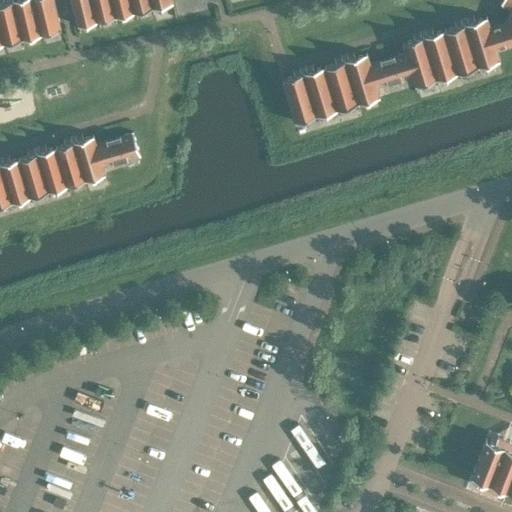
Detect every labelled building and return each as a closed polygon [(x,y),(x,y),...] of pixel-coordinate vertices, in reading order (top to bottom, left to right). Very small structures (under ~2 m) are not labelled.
[(0,0),(0,19),(4,38),(8,37),(20,34),(23,33),(15,0),(0,0)] [(15,0),(23,33),(26,32),(39,29),(42,29),(34,0),(15,0)] [(34,0),(42,29),(43,29),(45,28),(57,25),(62,24),(56,0),(34,0)] [(73,0),(78,20),(82,19),(95,16),(98,15),(93,0),(73,0)] [(93,0),(98,15),(101,15),(113,12),(116,11),(113,0),(93,0)] [(113,0),(116,11),(117,11),(119,10),(132,7),(135,6),(133,0),(113,0)] [(490,22),(489,22),(496,44),(497,44),(511,39),(511,1),(511,2),(506,17),(499,19),(495,20),(490,22)] [(466,18),(479,61),(480,61),(483,60),(495,56),(500,54),(497,44),(496,44),(489,22),(490,22),(487,11),(474,15),(469,17),(466,18)] [(445,24),(458,67),(462,66),(474,62),(479,61),(466,18),(462,19),(457,21),(445,24)] [(428,29),(424,31),(437,73),(441,72),(453,69),(458,67),(445,24),(433,28),(428,29)] [(416,33),(402,37),(403,38),(406,47),(407,47),(413,69),(413,70),(416,79),(415,79),(416,80),(421,78),(433,75),(437,73),(424,31),(421,32),(416,33)] [(370,58),(369,58),(376,81),(377,80),(401,73),(413,70),(413,69),(407,47),(406,47),(379,55),(374,57),(370,58)] [(347,54),(346,54),(359,97),(363,96),(375,92),(380,91),(377,80),(376,81),(369,58),(370,58),(367,48),(354,52),(349,53),(347,54)] [(325,61),(338,103),(342,102),(354,98),(359,97),(346,54),(342,56),(337,57),(325,61)] [(308,66),(304,67),(317,110),(322,108),(334,105),(338,103),(325,61),(313,64),(308,66)] [(296,69),(283,73),(296,115),(295,115),(295,116),(301,115),(313,111),(317,110),(304,67),(301,68),(296,69)] [(96,138),(102,161),(103,160),(139,150),(140,149),(134,127),(105,136),(96,138)] [(75,136),(86,174),(87,174),(90,173),(102,169),(105,168),(103,160),(102,161),(96,138),(94,130),(83,134),(78,135),(75,136)] [(67,139),(57,142),(68,180),(71,179),(83,175),(86,174),(75,136),(72,137),(67,139)] [(41,146),(38,147),(50,185),(53,184),(65,180),(68,180),(57,142),(46,145),(41,146)] [(30,150),(20,153),(31,191),(35,190),(47,186),(50,185),(38,147),(35,148),(30,150)] [(4,157),(1,158),(13,196),(16,195),(28,192),(31,191),(20,153),(19,153),(9,156),(4,157)] [(0,200),(10,197),(12,196),(13,196),(1,158),(0,158),(0,200)] [(474,464),(472,469),(511,484),(511,441),(503,438),(498,436),(487,432),(474,464)]
